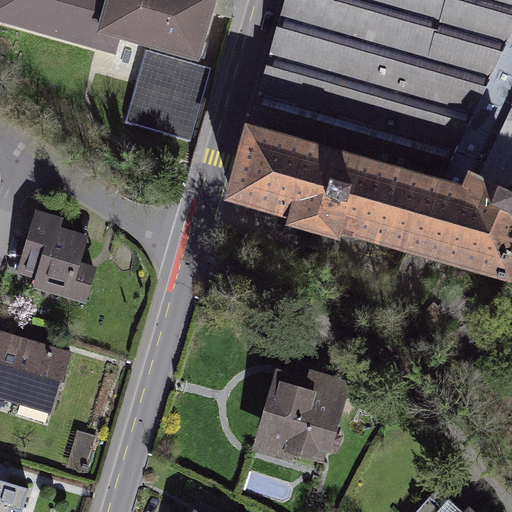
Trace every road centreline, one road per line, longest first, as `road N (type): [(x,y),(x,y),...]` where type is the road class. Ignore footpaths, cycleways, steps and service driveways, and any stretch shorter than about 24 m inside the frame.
road 1 (residential): [(511,504),(496,494),(408,377),(340,328),(194,251)]
road 2 (residential): [(194,251),(118,511)]
road 3 (residential): [(265,0),(194,251)]
road 4 (residential): [(194,251),(0,133)]
